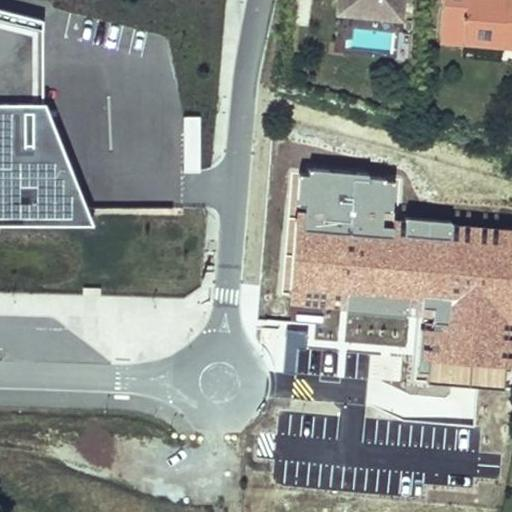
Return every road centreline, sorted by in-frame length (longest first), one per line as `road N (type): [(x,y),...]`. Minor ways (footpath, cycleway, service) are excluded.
road 1 (unclassified): [(233,308),(259,0)]
road 2 (unknown): [(240,190),(187,185),(124,158),(110,143),(99,77)]
road 3 (unknown): [(365,384),(304,386),(248,367)]
